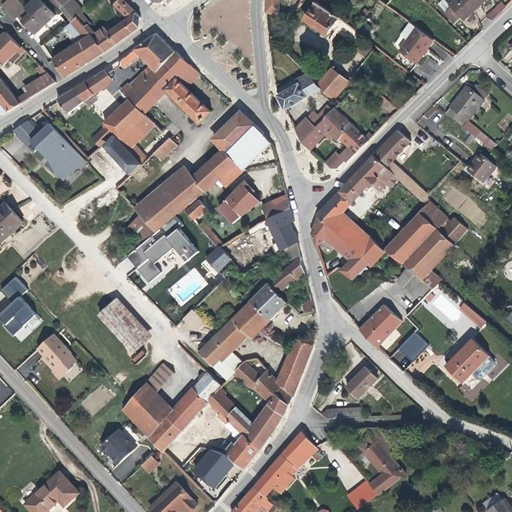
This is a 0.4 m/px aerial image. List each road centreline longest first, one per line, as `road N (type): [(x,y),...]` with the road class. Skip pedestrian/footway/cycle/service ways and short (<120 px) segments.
road 1 (residential): [(0,156),(223,378)]
road 2 (residential): [(482,50),(301,214)]
road 3 (residential): [(137,511),(0,362)]
road 4 (residential): [(157,23),(0,122)]
road 5 (residential): [(323,321),(356,335),(446,418)]
road 6 (residential): [(292,420),(446,418)]
road 7 (residential): [(157,23),(266,109)]
